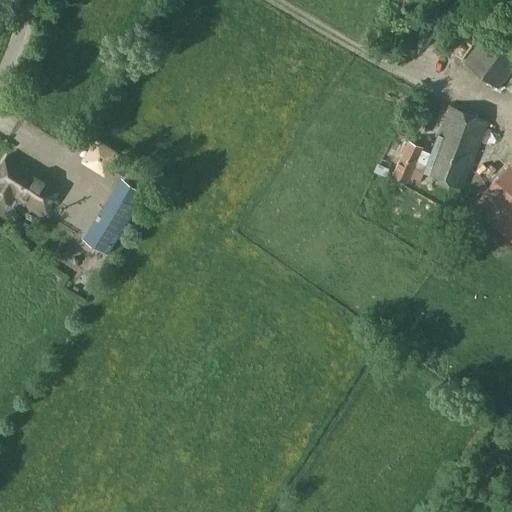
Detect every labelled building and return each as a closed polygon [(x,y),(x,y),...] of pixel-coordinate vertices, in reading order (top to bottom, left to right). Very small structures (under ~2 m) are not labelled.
[(443,0),(424,35),(456,53),(478,14),(452,0),(443,0)] [(501,88),(511,72),(511,4),(508,2),(464,61),(465,63),(501,88)] [(465,186),(487,120),(450,108),(438,135),(437,135),(431,152),(422,149),(422,148),(407,141),(393,174),(407,181),(416,161),(426,165),(424,171),(431,174),(430,174),(465,186)] [(45,211),(59,186),(8,154),(0,167),(0,196),(9,203),(15,195),(43,212),(45,211)] [(122,159),(115,171),(122,176),(130,164),(122,159)] [(511,242),(511,162),(472,208),(511,242)] [(143,192),(146,188),(126,175),(87,238),(107,250),(143,192)] [(39,215),(32,234),(63,245),(70,226),(39,215)]
